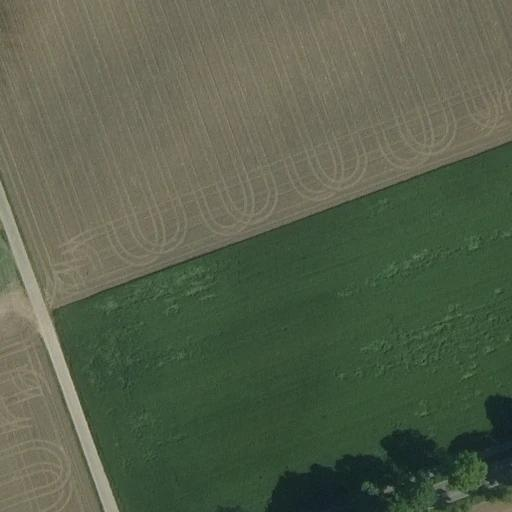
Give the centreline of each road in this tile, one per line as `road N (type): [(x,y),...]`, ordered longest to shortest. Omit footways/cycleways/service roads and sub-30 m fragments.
road 1 (unclassified): [(0,201),(112,511)]
road 2 (tertiary): [(511,468),(394,511)]
